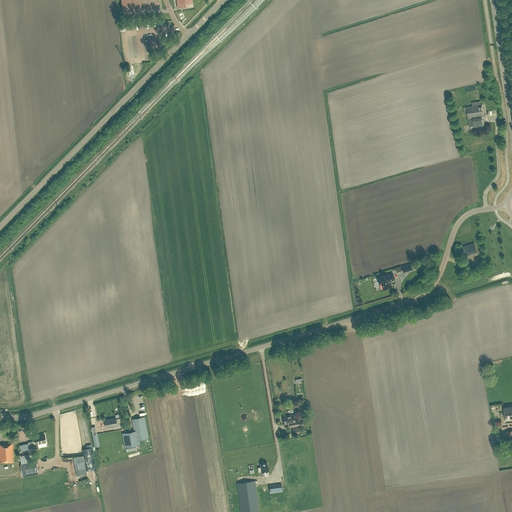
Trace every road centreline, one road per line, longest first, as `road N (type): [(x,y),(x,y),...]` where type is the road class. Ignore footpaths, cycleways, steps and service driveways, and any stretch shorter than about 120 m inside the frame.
road 1 (unclassified): [(0,417),(46,411),(410,301),(434,285),(460,220),(506,206)]
road 2 (unclassified): [(0,227),(222,0)]
road 3 (secondary): [(511,128),(492,0)]
